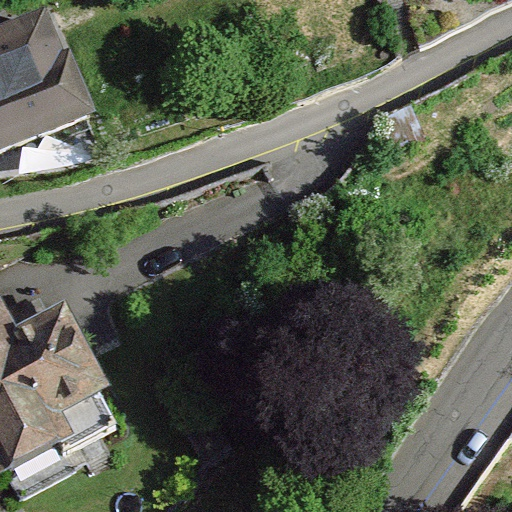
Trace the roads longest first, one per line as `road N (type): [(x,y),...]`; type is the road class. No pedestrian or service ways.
road 1 (residential): [(511,26),(313,121),(0,216)]
road 2 (residential): [(379,511),(511,327)]
